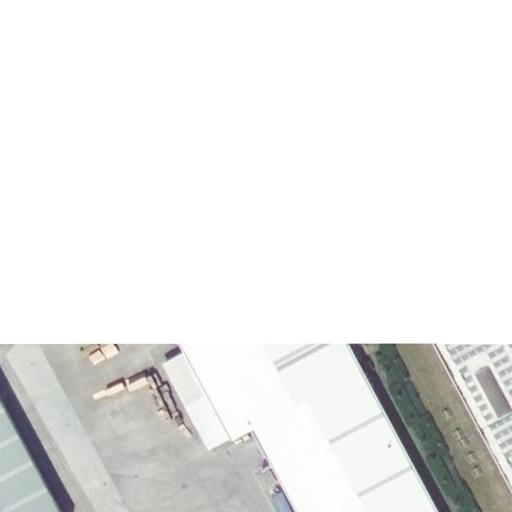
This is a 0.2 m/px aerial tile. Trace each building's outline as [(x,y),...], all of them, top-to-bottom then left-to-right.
[(438,511),(165,0),(161,0),(33,68),(185,354),(165,364),(210,449),(252,430),(254,432),(296,511),(438,511)] [(511,489),(511,0),(275,0),(233,23),(385,308),(408,296),(511,489)] [(0,42),(30,34),(22,4),(0,9),(0,42)] [(25,73),(4,85),(14,103),(35,91),(25,73)] [(0,511),(62,511),(0,395),(0,511)]
